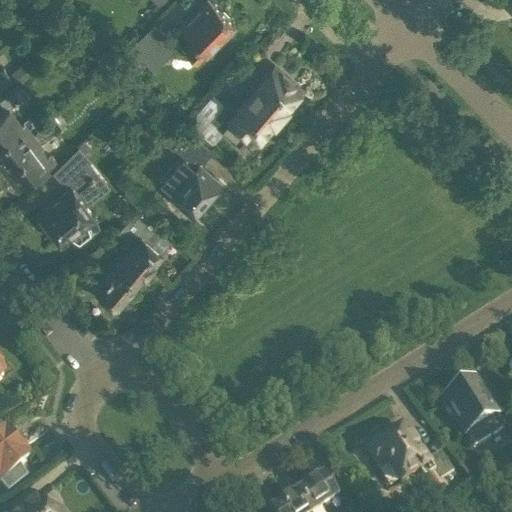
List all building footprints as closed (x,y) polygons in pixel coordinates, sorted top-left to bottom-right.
[(170,39),(158,26),(156,24),(132,47),(155,70),(180,44),(183,47),(195,59),(203,51),(204,51),(233,22),(209,0),(205,0),(180,26),(181,27),(172,36),(172,37),(170,39)] [(34,72),(26,62),(10,73),(18,84),(34,72)] [(101,75),(108,82),(121,69),(114,62),(101,75)] [(210,120),(224,133),(238,144),(246,134),(255,141),(300,89),(273,66),(234,112),(224,104),(210,120)] [(0,85),(10,79),(2,68),(0,70),(0,85)] [(27,127),(23,121),(20,122),(9,108),(15,104),(7,95),(0,100),(0,155),(53,115),(45,104),(31,114),(30,119),(32,123),(27,127)] [(53,115),(0,155),(0,161),(17,183),(31,172),(40,184),(59,166),(52,156),(47,159),(37,146),(62,127),(53,115)] [(158,182),(172,194),(169,198),(190,216),(219,182),(200,166),(212,152),(187,130),(172,147),(181,155),(158,182)] [(83,153),(84,154),(90,148),(85,142),(78,148),(83,153)] [(92,169),(70,187),(37,212),(61,242),(69,236),(78,242),(97,227),(93,217),(94,217),(81,201),(103,183),(92,169)] [(161,255),(152,246),(167,228),(141,206),(117,233),(132,245),(95,288),(116,307),(161,255)] [(474,381),(443,400),(472,447),(503,428),(495,415),(496,415),(474,381)] [(448,488),(442,480),(453,473),(440,453),(426,459),(420,450),(418,451),(404,427),(368,450),(381,470),(387,466),(399,485),(418,473),(424,480),(421,481),(431,497),(448,488)] [(0,482),(1,482),(8,491),(26,477),(19,467),(28,459),(19,448),(24,444),(16,434),(11,438),(5,430),(0,434),(0,482)] [(310,511),(315,511),(338,497),(323,475),(297,492),(310,511)] [(310,511),(297,492),(268,511),(269,511),(310,511)] [(245,511),(251,511),(262,504),(254,493),(239,503),(245,511)] [(60,511),(57,508),(58,508),(47,495),(24,511),(60,511)]
